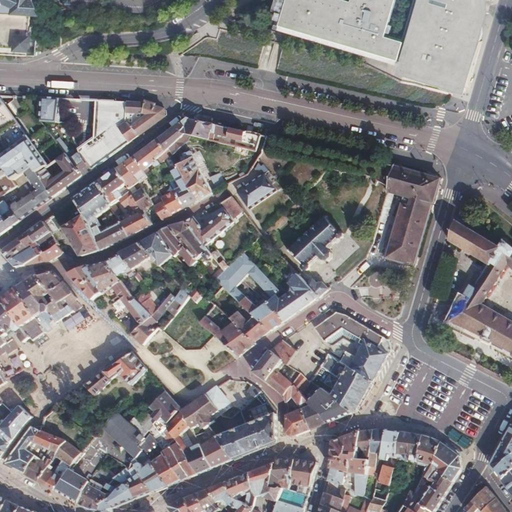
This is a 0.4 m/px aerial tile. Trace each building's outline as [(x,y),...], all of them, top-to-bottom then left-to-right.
[(0,0),(0,2),(0,9),(35,14),(38,14),(33,0),(0,0)] [(353,0),(353,2),(346,0),(288,0),(281,25),(296,30),(296,31),(366,51),(365,54),(461,81),(482,13),(481,0),(353,0)] [(32,53),(32,47),(33,41),(33,34),(37,33),(38,32),(38,30),(37,29),(36,28),(34,27),(35,14),(0,9),(0,52),(28,54),(28,53),(32,53)] [(33,167),(38,173),(51,164),(0,96),(0,180),(1,180),(9,175),(14,181),(33,167)] [(58,99),(42,98),(40,121),(56,122),(58,99)] [(93,140),(109,158),(130,143),(120,129),(127,124),(128,114),(129,103),(112,102),(97,101),(94,136),(91,139),(93,140)] [(137,104),(129,103),(128,114),(145,116),(146,105),(137,104)] [(120,129),(130,143),(166,117),(164,110),(146,105),(145,116),(128,114),(127,124),(120,129)] [(186,120),(181,123),(186,128),(182,131),(185,132),(196,137),(203,139),(214,141),(216,135),(219,125),(212,123),(210,125),(198,122),(198,120),(194,119),(186,120)] [(186,128),(181,123),(168,133),(161,138),(169,148),(185,132),(182,131),(186,128)] [(219,125),(216,135),(239,141),(241,130),(219,125)] [(262,134),(247,131),(246,135),(250,136),(247,148),(255,150),(262,134)] [(169,148),(161,138),(149,147),(138,155),(146,167),(158,159),(158,158),(169,148)] [(109,158),(93,140),(78,150),(80,154),(91,170),(100,164),(109,158)] [(59,144),(64,151),(84,176),(88,173),(91,170),(80,154),(78,150),(77,148),(70,151),(63,142),(59,144)] [(188,157),(177,161),(177,164),(179,164),(200,201),(208,197),(214,193),(213,192),(200,165),(209,161),(201,146),(190,153),(193,158),(189,159),(188,157)] [(84,176),(64,151),(60,153),(62,157),(51,164),(38,173),(55,197),(64,191),(84,176)] [(146,167),(138,155),(129,161),(122,167),(135,189),(144,182),(139,173),(146,167)] [(261,177),(239,192),(250,210),(281,189),(265,165),(262,167),(260,163),(256,169),(261,177)] [(175,188),(178,194),(186,209),(195,204),(200,201),(179,164),(177,164),(173,166),(181,184),(175,188)] [(442,179),(395,166),(394,170),(391,180),(389,184),(387,191),(403,196),(386,258),(415,267),(427,226),(433,204),(435,205),(442,179)] [(129,192),(135,189),(122,167),(110,175),(100,183),(111,203),(119,199),(115,193),(125,186),(129,192)] [(25,199),(13,208),(23,222),(45,205),(55,197),(38,173),(18,186),(16,187),(25,199)] [(0,198),(4,196),(16,187),(18,186),(14,181),(9,175),(1,180),(5,186),(0,188),(0,198)] [(108,197),(100,183),(86,192),(76,200),(86,219),(93,216),(89,208),(108,197)] [(130,216),(121,221),(130,237),(140,232),(155,224),(146,210),(140,198),(139,197),(138,195),(135,189),(129,192),(120,198),(125,206),(130,203),(134,211),(129,214),(130,216)] [(148,189),(138,195),(139,197),(142,197),(142,198),(140,198),(146,210),(157,204),(154,198),(148,189)] [(166,201),(167,202),(173,215),(178,213),(186,209),(178,194),(166,201)] [(0,216),(13,208),(4,196),(0,198),(0,216)] [(167,202),(157,206),(164,220),(168,218),(173,215),(167,202)] [(86,219),(103,251),(113,246),(130,237),(121,221),(113,206),(93,216),(86,219)] [(13,208),(0,216),(0,239),(23,222),(13,208)] [(186,223),(208,246),(233,219),(224,210),(204,230),(193,219),(186,223)] [(67,226),(59,213),(52,218),(60,230),(67,226)] [(291,248),(287,248),(287,251),(291,251),(305,264),(303,269),(305,271),(308,271),(311,268),(310,266),(320,257),(325,261),(328,262),(333,258),(332,253),(327,249),(338,237),(340,238),(343,236),(343,234),(341,232),(337,232),(323,218),(323,215),(320,215),(320,219),(319,220),(317,218),(315,221),(316,223),(291,248)] [(86,219),(84,220),(81,221),(68,228),(83,257),(92,254),(103,251),(86,219)] [(511,246),(504,240),(500,247),(456,221),(450,242),(489,265),(474,288),(470,286),(464,297),(460,300),(451,322),(465,327),(487,340),(511,353),(511,246)] [(39,228),(31,234),(37,241),(52,230),(46,222),(39,228)] [(208,246),(186,223),(179,225),(172,227),(203,258),(208,253),(212,257),(214,257),(215,256),(217,255),(215,253),(208,246)] [(165,231),(157,235),(176,252),(179,255),(183,253),(196,265),(203,258),(172,227),(165,231)] [(61,242),(52,230),(37,241),(46,253),(59,244),(61,242)] [(37,241),(31,234),(23,240),(29,248),(12,262),(15,266),(18,269),(29,267),(46,253),(37,241)] [(163,264),(176,252),(157,235),(150,239),(141,244),(155,257),(163,264)] [(8,258),(12,262),(29,248),(23,240),(5,254),(8,258)] [(65,253),(59,244),(29,267),(38,265),(52,261),(59,257),(65,253)] [(133,270),(155,257),(141,244),(130,249),(120,254),(121,256),(133,270)] [(215,253),(217,255),(220,258),(224,254),(219,250),(215,253)] [(271,332),(280,325),(290,319),(274,300),(279,295),(284,291),(248,250),(234,264),(230,268),(226,272),(221,278),(245,303),(249,308),(257,316),(271,332)] [(133,270),(121,256),(115,260),(108,263),(120,276),(127,271),(131,275),(135,272),(133,270)] [(230,268),(234,264),(229,259),(225,263),(230,268)] [(120,276),(108,263),(100,265),(91,267),(101,285),(103,290),(102,292),(106,296),(114,287),(123,279),(120,276)] [(101,285),(91,267),(89,265),(76,272),(70,275),(81,286),(91,297),(98,304),(106,296),(102,292),(103,290),(101,285)] [(54,271),(41,277),(65,311),(71,307),(77,300),(79,298),(71,292),(66,284),(54,271)] [(299,274),(291,282),(294,286),(295,290),(283,299),(279,295),(274,300),(290,319),(296,314),(311,304),(319,299),(309,286),(299,274)] [(40,276),(29,284),(59,322),(61,324),(75,312),(71,307),(65,311),(41,277),(40,276)] [(125,325),(133,333),(153,315),(139,302),(136,298),(132,292),(134,291),(123,279),(114,287),(125,299),(123,300),(135,314),(125,325)] [(315,280),(309,286),(319,299),(330,289),(326,284),(319,285),(315,280)] [(59,322),(29,284),(24,287),(19,289),(40,317),(49,330),(59,322)] [(191,284),(188,287),(196,295),(200,298),(206,291),(198,284),(195,287),(191,284)] [(135,337),(146,347),(159,330),(155,325),(162,322),(159,320),(171,308),(180,300),(187,306),(196,295),(188,287),(178,298),(174,296),(158,310),(153,315),(133,333),(132,334),(135,337)] [(40,317),(19,289),(11,295),(4,301),(23,328),(40,317)] [(147,294),(144,290),(136,298),(139,302),(144,297),(147,294)] [(200,298),(199,299),(211,311),(218,302),(206,291),(200,298)] [(200,298),(196,295),(187,306),(181,313),(186,317),(199,299),(200,298)] [(144,297),(139,302),(153,315),(158,310),(144,297)] [(77,300),(71,307),(75,312),(82,305),(77,300)] [(0,321),(15,342),(18,339),(20,338),(26,345),(32,341),(23,328),(4,301),(0,303),(0,321)] [(221,306),(218,302),(211,311),(204,320),(217,334),(237,355),(239,357),(248,351),(257,344),(255,342),(236,322),(226,331),(212,316),(221,306)] [(239,310),(231,317),(236,322),(255,342),(263,337),(271,332),(257,316),(250,322),(239,310)] [(337,313),(315,328),(325,341),(342,330),(365,344),(357,358),(347,353),(341,361),(374,383),(381,371),(392,351),(389,340),(346,315),(337,313)] [(15,342),(0,321),(0,343),(4,349),(15,342)] [(284,341),(297,351),(304,346),(295,333),(290,337),(284,341)] [(297,351),(284,341),(278,346),(271,352),(288,364),(297,351)] [(15,342),(4,349),(1,351),(5,355),(7,358),(20,349),(15,342)] [(288,364),(271,352),(260,365),(255,372),(268,383),(284,396),(292,384),(300,373),(288,364)] [(133,353),(86,386),(95,398),(121,373),(134,386),(149,371),(133,353)] [(325,364),(309,380),(310,381),(315,384),(327,372),(325,370),(327,368),(335,373),(328,385),(337,391),(333,397),(338,401),(337,402),(352,413),(357,411),(366,397),(374,383),(341,361),(330,355),(325,364)] [(0,370),(0,375),(6,385),(9,383),(1,370),(0,370)] [(300,373),(292,384),(328,423),(336,420),(352,413),(337,402),(338,401),(333,397),(321,389),(318,391),(315,388),(311,392),(305,387),(310,381),(309,380),(300,373)] [(292,384),(284,396),(285,399),(286,403),(291,398),(301,408),(301,411),(288,416),(288,421),(288,433),(289,434),(293,437),(308,431),(328,423),(292,384)] [(183,412),(193,430),(200,424),(204,430),(209,426),(208,424),(215,421),(211,417),(218,411),(219,412),(232,403),(218,387),(183,412)] [(220,438),(235,460),(278,443),(277,410),(262,391),(241,410),(245,428),(220,438)] [(150,409),(157,418),(164,424),(165,424),(182,409),(173,399),(167,392),(150,409)] [(1,406),(0,406),(0,432),(16,414),(5,402),(1,406)] [(96,438),(83,454),(73,467),(92,480),(94,476),(110,453),(129,467),(130,468),(133,463),(139,448),(136,445),(145,434),(151,426),(142,417),(142,418),(127,403),(115,415),(96,438)] [(16,414),(0,432),(0,462),(28,424),(34,418),(22,407),(16,414)] [(183,412),(167,426),(165,427),(200,474),(207,471),(214,468),(198,437),(193,430),(183,412)] [(153,424),(191,477),(195,475),(200,474),(165,427),(167,426),(165,424),(164,424),(157,418),(153,424)] [(208,424),(209,426),(217,435),(223,431),(215,421),(208,424)] [(153,424),(151,426),(145,434),(146,435),(149,433),(153,438),(159,433),(153,424)] [(34,429),(8,465),(18,470),(26,474),(39,457),(45,460),(52,450),(58,455),(57,457),(64,462),(72,468),(73,467),(83,454),(44,426),(34,429)] [(205,431),(198,437),(214,468),(222,465),(235,460),(220,438),(217,435),(209,426),(204,430),(205,431)] [(511,427),(503,444),(492,466),(503,481),(511,473),(511,427)] [(370,462),(375,431),(367,431),(361,432),(358,460),(370,462)] [(367,483),(363,498),(364,499),(372,501),(375,493),(371,491),(372,478),(375,478),(378,460),(382,461),(388,431),(380,431),(375,431),(370,462),(371,462),(367,483)] [(394,432),(388,431),(382,461),(388,461),(390,454),(393,454),(390,467),(385,465),(381,483),(387,485),(386,489),(389,490),(396,461),(401,433),(394,432)] [(356,496),(363,498),(367,483),(371,462),(370,462),(358,460),(361,432),(344,439),(334,443),(333,468),(329,482),(344,486),(346,479),(348,479),(348,477),(346,476),(347,473),(356,476),(356,496)] [(146,435),(145,434),(136,445),(139,448),(142,451),(153,464),(167,487),(172,484),(181,481),(162,454),(163,454),(153,438),(149,433),(146,435)] [(410,435),(401,433),(396,461),(411,464),(424,438),(410,435)] [(432,441),(424,438),(411,464),(428,469),(427,476),(416,495),(411,491),(401,505),(412,511),(422,497),(427,501),(436,486),(433,484),(430,483),(437,472),(434,470),(442,444),(432,441)] [(450,449),(442,444),(434,470),(437,472),(430,483),(433,484),(436,479),(439,481),(436,486),(427,501),(424,506),(433,511),(436,511),(450,490),(463,469),(461,457),(450,449)] [(139,448),(133,463),(152,492),(159,490),(167,487),(153,464),(142,451),(139,448)] [(170,449),(163,454),(162,454),(181,481),(187,479),(191,477),(170,449)] [(39,457),(26,474),(33,477),(40,481),(57,457),(58,455),(52,450),(45,460),(39,457)] [(64,462),(57,457),(40,481),(44,484),(48,486),(64,462)] [(290,491),(295,461),(284,462),(275,462),(275,465),(273,487),(285,490),(290,491)] [(302,462),(295,461),(290,491),(285,490),(280,502),(305,511),(319,464),(314,463),(302,462)] [(64,462),(48,486),(51,488),(55,490),(72,468),(64,462)] [(128,488),(133,500),(141,497),(152,492),(133,463),(130,468),(129,467),(113,477),(128,487),(128,488)] [(260,470),(251,474),(260,492),(263,491),(257,510),(256,511),(263,511),(266,496),(267,496),(268,498),(280,502),(285,490),(273,487),(275,465),(260,470)] [(72,468),(55,490),(73,501),(79,505),(92,480),(73,467),(72,468)] [(511,473),(503,481),(511,492),(511,473)] [(251,506),(257,510),(263,491),(260,492),(251,474),(239,479),(226,484),(243,499),(254,494),(256,495),(251,506)] [(94,476),(92,480),(114,491),(115,494),(109,497),(111,500),(113,508),(120,505),(133,500),(128,488),(126,489),(109,480),(107,482),(94,476)] [(458,511),(471,511),(470,510),(476,502),(488,488),(480,479),(467,499),(458,511)] [(92,480),(79,505),(87,507),(100,511),(101,505),(111,500),(109,497),(115,494),(114,491),(92,480)] [(243,499),(226,484),(218,487),(209,491),(220,501),(221,499),(227,506),(232,502),(244,511),(243,511),(256,511),(257,510),(251,506),(243,499)] [(484,511),(498,501),(493,494),(488,488),(476,502),(482,509),(479,511),(484,511)] [(375,493),(372,501),(383,504),(385,500),(388,493),(377,489),(375,493)] [(326,492),(322,504),(342,511),(367,511),(372,501),(364,499),(360,511),(357,511),(347,508),(350,497),(346,496),(347,492),(343,490),(340,496),(345,498),(344,501),(326,492)] [(220,501),(209,491),(203,493),(196,496),(204,506),(203,507),(206,511),(209,509),(211,511),(220,511),(223,510),(227,506),(221,499),(220,501)] [(204,506),(196,496),(192,498),(186,500),(196,511),(211,511),(209,509),(206,511),(203,507),(204,506)] [(0,511),(6,511),(11,502),(0,497),(0,511)] [(101,505),(100,511),(107,509),(113,508),(111,500),(101,505)] [(196,511),(186,500),(179,503),(170,507),(173,511),(196,511)] [(367,511),(378,511),(379,511),(383,504),(372,501),(367,511)] [(507,511),(498,501),(484,511),(507,511)] [(17,504),(11,502),(6,511),(20,511),(23,507),(17,504)] [(304,511),(305,511),(280,502),(276,511),(304,511)]
